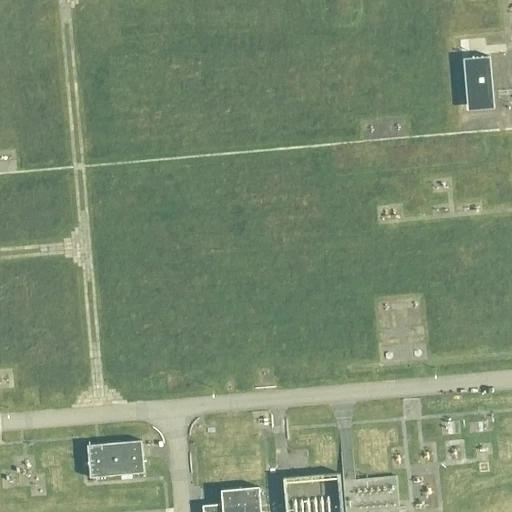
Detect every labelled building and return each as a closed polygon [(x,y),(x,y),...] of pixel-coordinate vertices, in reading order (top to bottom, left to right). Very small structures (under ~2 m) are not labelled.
[(493,104),(490,66),(470,67),(474,106),(493,104)] [(142,440),(87,445),(90,477),(145,472),(142,440)] [(261,511),(260,487),(221,490),(222,504),(202,506),(202,511),(261,511)] [(356,511),(407,511),(407,489),(356,491),(356,511)] [(295,503),(295,511),(337,511),(337,501),(295,503)]
